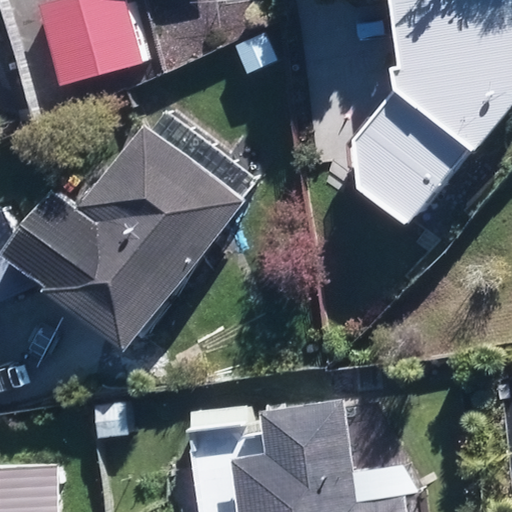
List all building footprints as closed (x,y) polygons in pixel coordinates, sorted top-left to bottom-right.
[(136,0),(48,0),(70,85),(152,65),(136,0)] [(511,0),(408,0),(417,68),(349,157),(426,215),(483,140),(490,146),(511,117),(511,0)] [(250,204),(150,127),(90,205),(66,186),(27,237),(11,203),(0,208),(0,301),(47,280),(40,265),(142,344),(250,204)] [(199,410),(210,511),(417,511),(416,494),(365,500),(353,393),(271,402),(275,435),(255,437),(252,405),(199,410)] [(69,511),(70,461),(0,460),(0,511),(69,511)]
